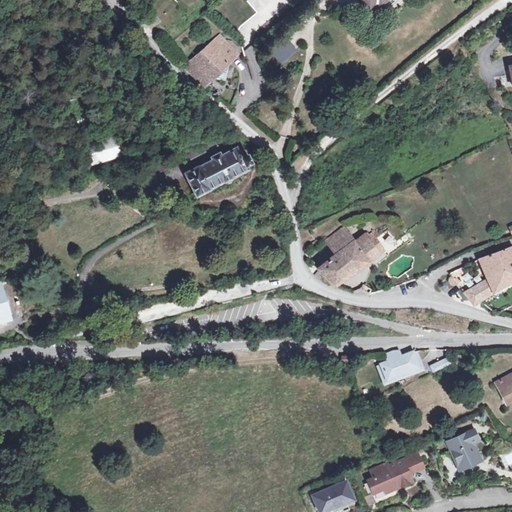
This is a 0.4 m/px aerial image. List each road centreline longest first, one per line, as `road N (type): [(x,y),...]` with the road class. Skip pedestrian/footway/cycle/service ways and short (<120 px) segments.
road 1 (tertiary): [(55,350),(511,341)]
road 2 (track): [(0,430),(186,368),(342,344)]
road 3 (residential): [(284,204),(329,140),(507,0)]
road 4 (unclassified): [(55,350),(94,329),(298,280)]
road 5 (residential): [(284,204),(262,146),(185,77)]
road 6 (unclassified): [(298,280),(348,302),(417,300)]
